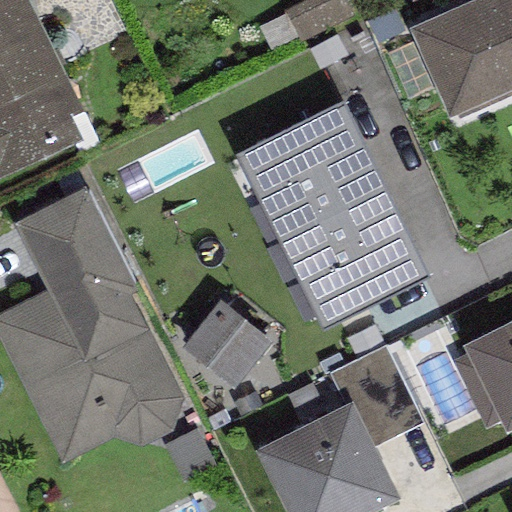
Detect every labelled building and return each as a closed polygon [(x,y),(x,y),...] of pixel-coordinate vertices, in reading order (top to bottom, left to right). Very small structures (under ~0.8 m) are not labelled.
[(34,0),(0,0),(0,169),(82,130),(71,108),(84,102),(34,0)] [(286,44),(360,11),(355,0),(310,0),(273,16),(286,44)] [(511,0),(442,0),(409,14),(448,104),(453,102),(459,115),(511,92),(511,0)] [(236,140),(278,225),(386,172),(344,87),(236,140)] [(430,262),(386,172),(278,225),(323,315),(430,262)] [(83,176),(14,210),(51,282),(0,305),(0,335),(62,456),(114,433),(140,441),(172,422),(182,392),(145,317),(147,317),(130,282),(137,279),(83,176)] [(231,287),(189,336),(240,379),(282,331),(231,287)] [(511,307),(463,332),(470,347),(452,356),(484,420),(504,411),(507,417),(511,414),(511,307)] [(329,366),(343,394),(353,389),(376,437),(422,415),(385,339),(329,366)] [(343,394),(256,436),(292,511),(343,511),(400,485),(376,437),(353,389),(343,394)]
